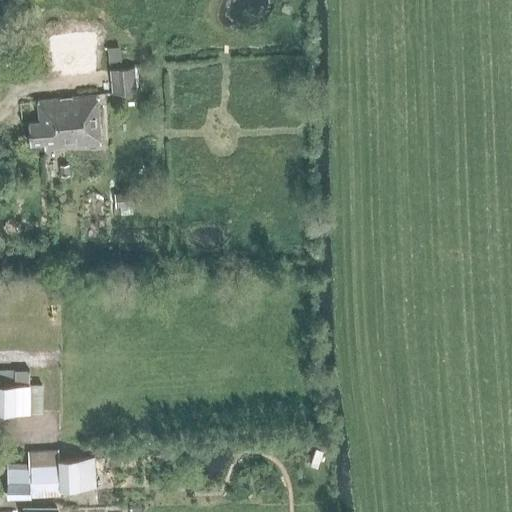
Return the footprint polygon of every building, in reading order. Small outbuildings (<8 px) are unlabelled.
[(93,61),(93,58),(92,47),(56,51),(56,59),(57,64),(93,61)] [(120,61),(120,57),(119,47),(107,48),(108,58),(108,62),(120,61)] [(131,67),(110,69),(111,92),(132,91),(131,67)] [(101,142),(97,94),(37,100),(39,120),(25,121),(27,142),(44,140),(45,147),(55,147),(55,145),(85,142),(86,144),(101,142)] [(68,165),(59,166),(60,176),(69,175),(68,165)] [(134,191),(114,194),(115,207),(136,205),(134,191)] [(32,368),(0,367),(0,411),(32,411),(32,368)] [(12,461),(0,461),(0,489),(8,489),(8,493),(61,491),(61,487),(98,485),(96,455),(61,457),(60,448),(30,449),(31,454),(12,455),(12,461)]
